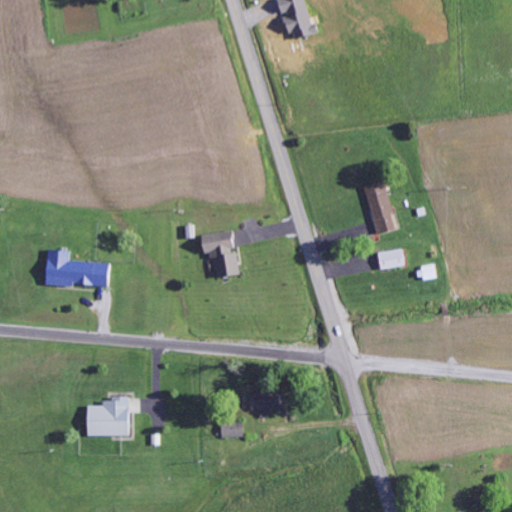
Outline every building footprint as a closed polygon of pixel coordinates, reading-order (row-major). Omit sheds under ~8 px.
[(367,187),(381,235),(401,229),(387,182),(367,187)] [(242,275),(236,238),(205,244),(207,254),(215,253),(219,278),(242,275)] [(381,252),(383,270),(408,267),(406,250),(381,252)] [(49,285),(111,287),(112,263),(73,262),(73,251),(50,251),(49,285)] [(424,267),(427,281),(440,278),(437,264),(424,267)] [(254,411),(286,410),(286,391),(253,392),(254,411)] [(132,437),(132,397),(118,397),(118,401),(106,401),(106,406),(91,406),(90,436),(132,437)] [(247,438),(246,422),(224,423),(225,438),(247,438)]
